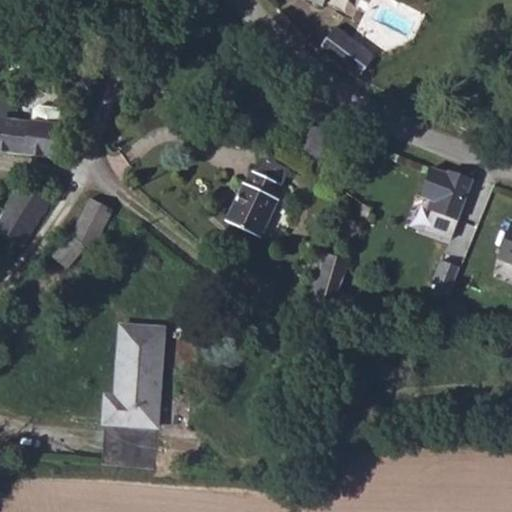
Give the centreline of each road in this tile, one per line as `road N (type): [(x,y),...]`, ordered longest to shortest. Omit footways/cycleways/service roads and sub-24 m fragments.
road 1 (track): [(0,325),(57,229),(169,0)]
road 2 (unclassified): [(247,0),(305,67),(405,128),(511,170)]
